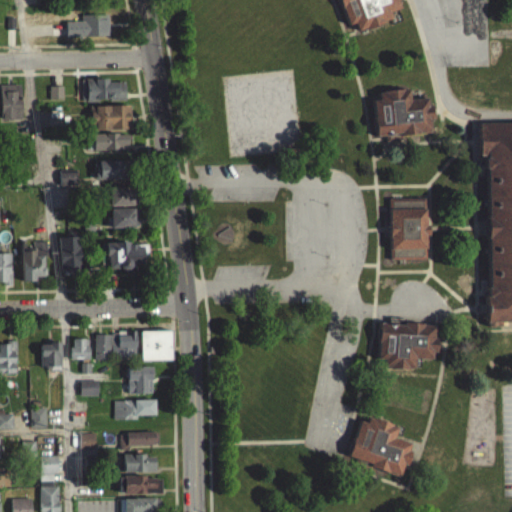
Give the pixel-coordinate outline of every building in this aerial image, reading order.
[(388,23),(380,26),(381,28),(363,34),(362,33),(362,32),(354,35),(352,28),(351,28),(346,30),(345,30),(339,13),(333,0),(393,0),(398,14),(386,18),(388,23)] [(124,105),(123,86),(84,87),(85,107),(124,105)] [(0,124),(20,124),(19,90),(0,90),(0,124)] [(49,105),(63,105),(63,91),(48,92),(49,105)] [(429,138),(428,125),(432,125),(430,111),(427,112),(427,104),(409,106),(408,96),(402,96),(402,95),(383,97),(383,98),(377,99),(378,106),(372,107),(375,143),(384,142),(384,147),(402,146),(402,141),(429,138)] [(89,135),(129,134),(128,111),(88,112),(89,135)] [(511,327),(499,327),(499,331),(492,331),(491,332),(489,333),(487,333),(484,331),(482,328),(482,302),(483,302),(485,245),(483,245),(482,223),(484,223),(484,176),(481,175),(481,166),(476,166),(476,129),(511,127),(511,327)] [(130,157),(130,140),(92,139),(91,147),(86,146),(85,156),(130,157)] [(97,184),(127,184),(127,165),(97,166),(97,184)] [(75,177),(59,177),(59,191),(75,190),(75,177)] [(108,211),(132,211),(132,191),(108,192),(108,211)] [(423,265),(387,265),(387,204),(422,204),(422,230),(426,230),(426,243),(423,243),(423,265)] [(137,233),(136,213),(108,214),(109,234),(137,233)] [(57,243),(58,277),(78,276),(77,242),(57,243)] [(34,287),(34,282),(42,282),(42,261),(45,261),(45,247),(32,247),(32,255),(19,255),(20,287),(34,287)] [(104,249),(105,276),(135,275),(135,269),(145,269),(144,248),(104,249)] [(8,258),(0,258),(0,287),(1,287),(1,291),(9,291),(8,258)] [(378,328),(375,364),(382,365),(382,372),(388,372),(388,374),(406,375),(406,373),(411,373),(412,363),(429,364),(430,357),(434,357),(435,343),(432,343),(433,331),(421,330),(421,329),(402,328),(402,330),(378,328)] [(168,336),(138,336),(139,365),(168,365),(168,336)] [(92,338),(92,362),(134,362),(134,338),(92,338)] [(86,365),(86,344),(69,344),(70,365),(86,365)] [(0,378),(13,379),(14,348),(0,347),(0,378)] [(38,349),(38,374),(59,374),(58,348),(38,349)] [(126,399),(150,399),(150,372),(125,372),(126,399)] [(95,386),(77,386),(77,401),(95,401),(95,386)] [(152,405),(111,406),(111,426),(135,425),(135,421),(153,421),(152,405)] [(44,434),(44,414),(28,414),(28,434),(44,434)] [(0,435),(10,435),(11,420),(0,419),(0,435)] [(365,429),(358,426),(345,460),(356,464),(353,470),(369,476),(370,473),(396,482),(401,471),(403,472),(409,456),(406,455),(408,449),(392,443),(395,433),(390,431),(391,430),(373,423),(372,425),(367,423),(365,429)] [(117,438),(117,455),(127,455),(126,451),(156,450),(156,437),(117,438)] [(77,439),(77,454),(93,453),(93,439),(77,439)] [(34,462),(33,447),(20,447),(20,463),(34,462)] [(121,461),(121,478),(153,477),(153,460),(121,461)] [(38,461),(38,491),(51,491),(51,479),(56,479),(55,461),(38,461)] [(159,499),(159,482),(117,482),(117,499),(159,499)] [(37,511),(56,511),(56,492),(37,493),(37,511)] [(119,511),(153,511),(153,503),(119,504),(119,511)]
